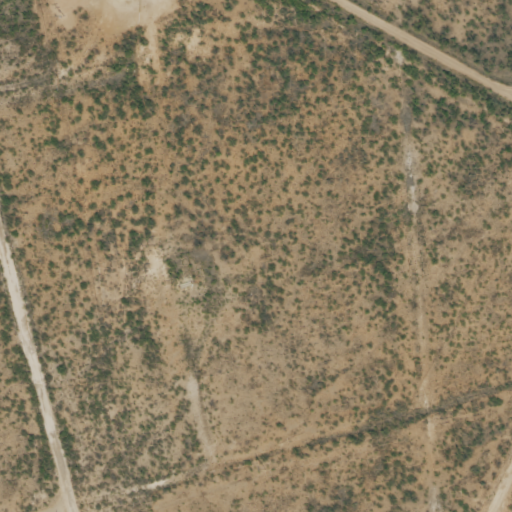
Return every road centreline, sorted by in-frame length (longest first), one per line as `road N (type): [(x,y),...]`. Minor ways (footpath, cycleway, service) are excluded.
road 1 (track): [(87,511),(0,199)]
road 2 (track): [(320,0),(511,106)]
